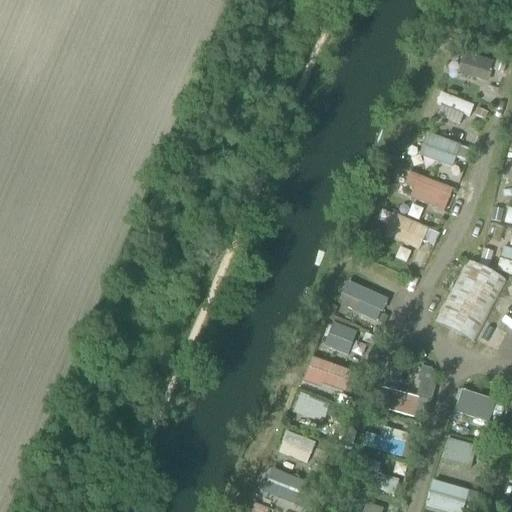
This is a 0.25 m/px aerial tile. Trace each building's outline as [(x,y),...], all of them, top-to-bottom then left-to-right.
[(489,84),(494,71),(462,60),(458,73),(489,84)] [(466,128),(475,106),(440,92),(431,114),(466,128)] [(406,152),(453,167),(456,158),(465,161),(469,148),(427,135),(424,145),(410,141),(406,152)] [(414,188),(411,200),(448,211),(455,188),(409,174),(406,185),(414,188)] [(380,213),(377,222),(388,224),(384,241),(418,249),(419,242),(433,245),(438,227),(380,213)] [(480,265),(490,267),(495,248),(485,245),(480,265)] [(408,265),(414,253),(400,247),(394,259),(408,265)] [(511,250),(502,248),(497,273),(511,275),(511,250)] [(507,282),(468,262),(436,322),(475,343),(507,282)] [(380,324),(390,298),(348,282),(337,307),(380,324)] [(324,350),(362,362),(370,336),(333,324),(324,350)] [(311,358),(303,383),(351,398),(359,374),(311,358)] [(423,420),(438,369),(422,365),(413,396),(391,390),(385,409),(423,420)] [(459,391),(453,414),(499,424),(504,401),(459,391)] [(337,423),(341,413),(333,410),(330,420),(337,423)] [(400,458),(408,434),(381,426),(378,437),(365,433),(361,446),(400,458)] [(278,453),(307,465),(316,443),(287,431),(278,453)] [(471,468),(475,445),(444,439),(440,462),(471,468)] [(269,471),(263,495),(308,506),(314,482),(269,471)] [(427,506),(449,511),(465,511),(471,490),(433,481),(427,506)]
